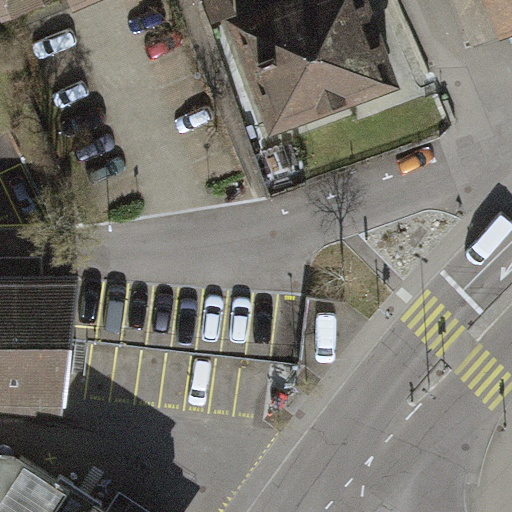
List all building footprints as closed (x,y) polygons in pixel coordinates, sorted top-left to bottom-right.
[(5,0),(17,25),(79,0),(5,0)] [(365,0),(283,0),(236,17),(276,124),(395,80),(365,0)] [(511,0),(500,0),(511,31),(511,0)] [(0,288),(0,404),(97,405),(98,289),(0,288)] [(0,511),(125,511),(63,473),(59,477),(15,452),(0,450),(0,511)]
